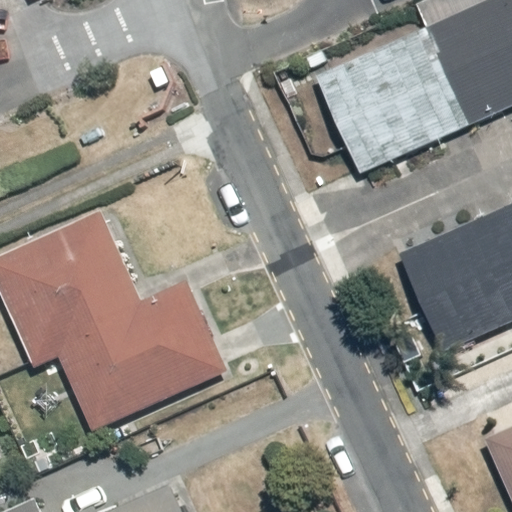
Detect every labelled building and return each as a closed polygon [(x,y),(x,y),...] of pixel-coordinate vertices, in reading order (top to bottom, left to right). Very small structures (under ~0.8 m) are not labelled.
[(511,0),(496,0),(319,75),(364,180),(511,110),(511,0)] [(511,207),(402,254),(446,358),(511,327),(511,207)] [(0,280),(41,373),(66,361),(100,435),(233,376),(193,284),(146,305),(108,216),(0,263),(0,280)] [(511,432),(488,443),(511,498),(511,432)] [(49,511),(36,481),(0,496),(0,511),(49,511)] [(189,511),(178,489),(121,511),(101,511),(102,511),(101,511),(189,511)]
